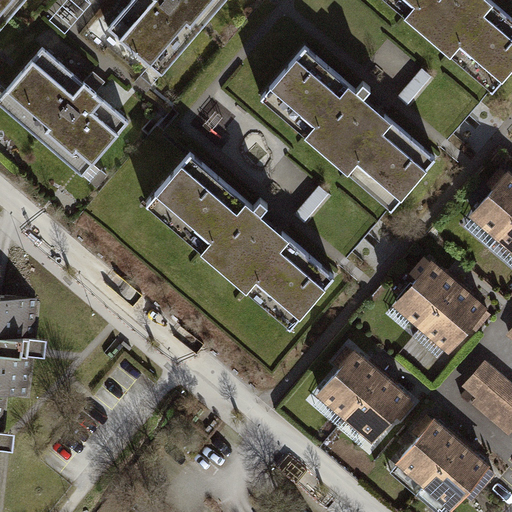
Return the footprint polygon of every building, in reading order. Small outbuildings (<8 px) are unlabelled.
[(0,0),(0,27),(24,0),(0,0)] [(129,0),(103,29),(157,77),(225,0),(129,0)] [(511,70),(511,23),(483,0),(374,0),(490,97),(511,70)] [(0,96),(0,103),(80,175),(133,116),(50,42),(0,96)] [(301,55),(259,106),(391,212),(432,161),(301,55)] [(209,164),(165,213),(302,335),(346,286),(209,164)] [(511,179),(477,221),(503,243),(511,232),(511,179)] [(511,232),(503,243),(511,250),(511,232)] [(433,261),(393,307),(419,329),(459,283),(452,277),(433,261)] [(467,289),(459,283),(419,329),(449,354),(489,308),(467,289)] [(44,303),(0,298),(0,396),(9,398),(34,400),(44,303)] [(356,351),(316,397),(342,419),(382,373),(356,351)] [(511,382),(493,365),(467,395),(511,433),(511,382)] [(412,399),(382,373),(342,419),(372,445),(412,399)] [(0,486),(9,398),(0,396),(0,486)] [(434,417),(394,463),(420,485),(460,439),(434,417)] [(490,464),(460,439),(420,485),(450,510),(490,464)]
